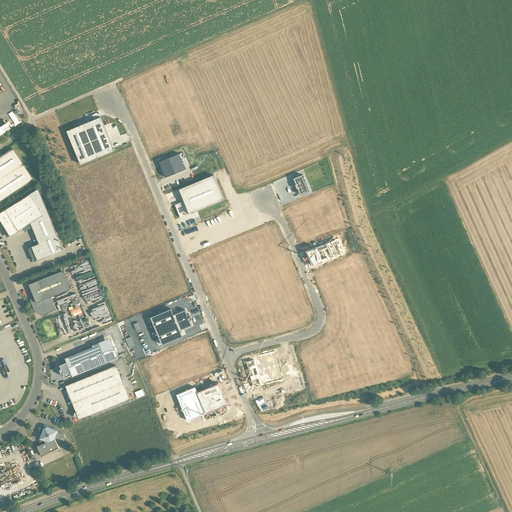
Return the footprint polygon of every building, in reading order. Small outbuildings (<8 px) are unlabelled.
[(100,117),(67,131),(81,164),(114,151),(100,117)] [(6,123),(0,126),(0,135),(10,129),(6,123)] [(12,148),(0,156),(0,201),(33,180),(12,148)] [(179,154),(159,162),(166,177),(186,169),(179,154)] [(213,175),(179,190),(184,201),(175,205),(180,218),(189,214),(224,200),(213,175)] [(300,195),(309,191),(302,175),(293,178),(296,185),(295,185),(297,189),(300,195)] [(38,261),(64,250),(38,189),(30,194),(43,215),(30,223),(39,244),(32,247),(38,261)] [(30,194),(0,212),(0,221),(9,236),(30,223),(43,215),(30,194)] [(128,224),(117,196),(61,219),(72,246),(128,224)] [(338,238),(316,247),(323,263),(345,254),(338,238)] [(313,267),(323,263),(316,247),(306,251),(313,267)] [(62,271),(29,284),(34,298),(30,300),(34,310),(34,311),(36,313),(37,314),(40,315),(42,315),(44,315),(45,314),(56,310),(51,297),(70,289),(62,271)] [(81,305),(76,307),(75,305),(70,307),(74,316),(80,313),(83,311),(81,305)] [(171,309),(151,317),(162,345),(182,336),(180,330),(174,315),(171,309)] [(187,314),(185,310),(174,315),(180,330),(192,326),(190,321),(191,320),(189,314),(187,314)] [(93,349),(66,359),(65,358),(67,362),(60,365),(61,369),(60,370),(61,374),(63,373),(65,377),(72,374),(73,377),(72,375),(106,361),(98,343),(92,345),(93,349)] [(254,359),(261,384),(283,378),(275,352),(254,358),(254,359)] [(305,372),(329,366),(326,354),(302,361),(305,372)] [(305,372),(311,395),(374,378),(368,355),(329,366),(305,372)] [(254,387),(261,384),(254,359),(247,361),(254,387)] [(116,365),(65,386),(73,403),(73,404),(73,403),(78,405),(73,417),(74,416),(81,419),(130,399),(116,365)] [(197,393),(205,413),(227,404),(218,384),(197,393)] [(197,393),(195,387),(176,395),(187,421),(205,413),(197,393)] [(138,398),(146,395),(144,389),(136,392),(138,398)] [(58,431),(47,427),(44,428),(40,439),(41,439),(40,443),(41,445),(36,447),(41,456),(55,450),(56,450),(56,449),(59,448),(58,446),(64,443),(66,438),(64,434),(57,432),(58,431)]
